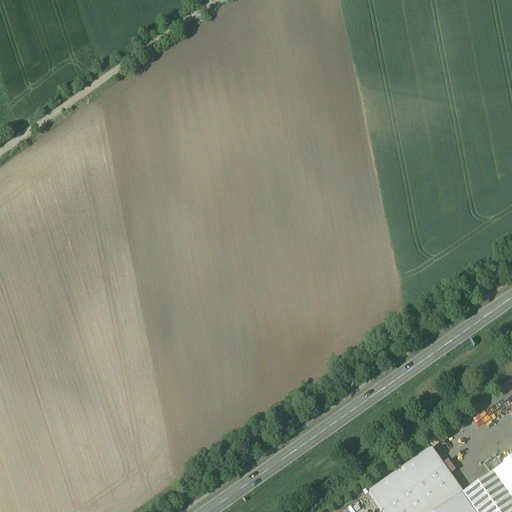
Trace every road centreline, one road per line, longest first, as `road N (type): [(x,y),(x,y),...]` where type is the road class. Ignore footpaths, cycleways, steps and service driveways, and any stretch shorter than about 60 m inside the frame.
road 1 (secondary): [(208,511),(511,297)]
road 2 (track): [(0,143),(205,0)]
